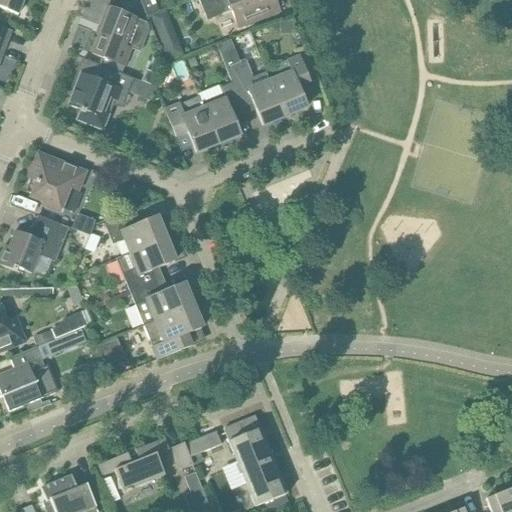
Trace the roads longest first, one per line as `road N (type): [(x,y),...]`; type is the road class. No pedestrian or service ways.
road 1 (residential): [(183,193),(11,121)]
road 2 (residential): [(170,409),(0,482)]
road 3 (residential): [(183,193),(330,132),(345,137)]
road 4 (residential): [(235,329),(183,193)]
road 5 (residential): [(11,121),(61,0)]
